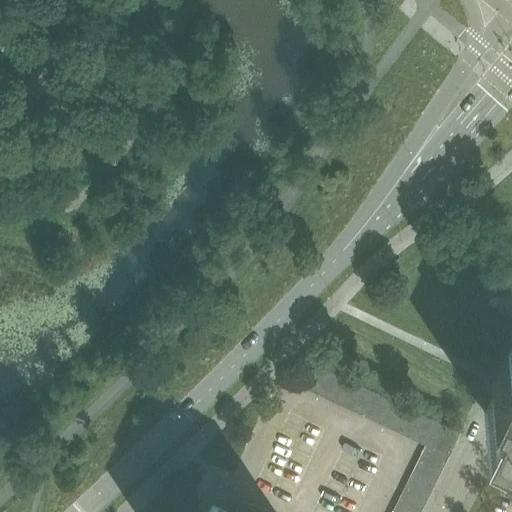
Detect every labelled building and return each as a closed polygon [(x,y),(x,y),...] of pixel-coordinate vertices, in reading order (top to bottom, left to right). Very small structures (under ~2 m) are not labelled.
[(511,345),(509,352),(511,353),(511,358),(506,370),(501,367),(494,380),(499,383),(484,413),(501,421),(503,416),(511,420),(511,345)] [(306,387),(317,363),(306,358),(294,381),(306,387)] [(328,369),(317,363),(306,387),(316,392),(328,369)] [(328,369),(316,392),(327,397),(338,374),(328,369)] [(349,379),(338,374),(327,397),(338,402),(349,379)] [(338,402),(349,407),(360,384),(349,379),(338,402)] [(371,389),(360,384),(349,407),(360,412),(371,389)] [(382,394),(371,389),(360,412),(371,418),(382,394)] [(371,418),(381,423),(393,399),(382,394),(371,418)] [(403,404),(393,399),(381,423),(392,428),(403,404)] [(403,433),(414,410),(403,404),(392,428),(403,433)] [(425,415),(414,410),(403,433),(409,436),(414,438),(425,415)] [(436,420),(425,415),(414,438),(425,443),(436,420)] [(425,443),(420,453),(443,465),(459,431),(436,420),(425,443)] [(437,476),(443,465),(420,453),(414,464),(437,476)] [(414,464),(409,475),(432,486),(437,476),(414,464)] [(427,497),(432,486),(409,475),(404,486),(427,497)] [(404,486),(398,496),(421,508),(427,497),(404,486)] [(402,511),(419,511),(421,508),(398,496),(393,507),(402,511)] [(268,511),(264,508),(254,504),(249,503),(242,502),(240,506),(236,511),(230,511),(212,502),(206,511),(268,511)]
